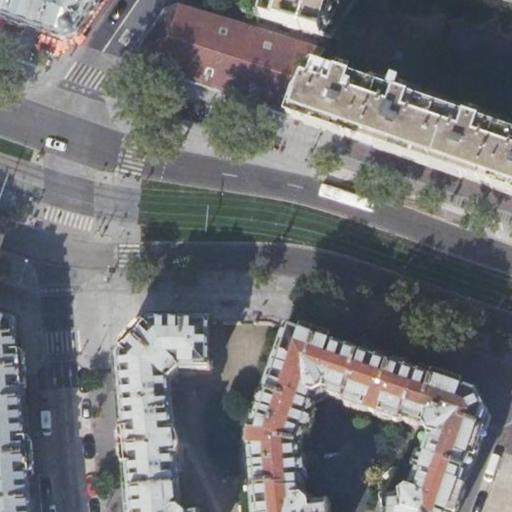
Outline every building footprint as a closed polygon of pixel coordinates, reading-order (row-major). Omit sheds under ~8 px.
[(0,0),(0,17),(24,26),(63,40),(78,35),(101,0),(0,0)] [(246,0),(243,13),(332,40),(358,0),(246,0)] [(295,95),(288,116),(302,121),(330,131),(421,162),(511,193),(511,5),(493,0),(358,0),(332,40),(323,52),(295,95)] [(202,14),(180,7),(165,13),(139,51),(138,53),(143,67),(166,75),(197,85),(223,94),(288,116),(295,95),(323,52),(202,14)] [(0,511),(34,511),(29,449),(20,344),(18,323),(0,317),(0,511)] [(179,511),(180,511),(182,509),(177,458),(180,452),(181,446),(179,441),(176,436),(171,384),(180,373),(213,372),(213,322),(176,322),(151,321),(116,358),(120,389),(125,456),(129,511),(179,511)] [(339,346),(285,328),(251,426),(248,455),(252,511),(330,511),(330,503),(310,505),(302,499),(302,492),(303,492),(305,489),(304,480),(307,478),(306,461),(304,459),(302,459),(302,448),(306,436),(310,435),(315,422),(314,418),(313,418),(316,409),(315,406),(313,405),(316,396),(322,395),(343,402),(345,408),(399,427),(404,424),(425,431),(428,438),(421,457),(420,456),(417,457),(413,471),(414,474),(415,474),(410,489),(395,498),(381,499),(381,511),(456,511),(489,416),(478,395),(453,384),(339,346)]
